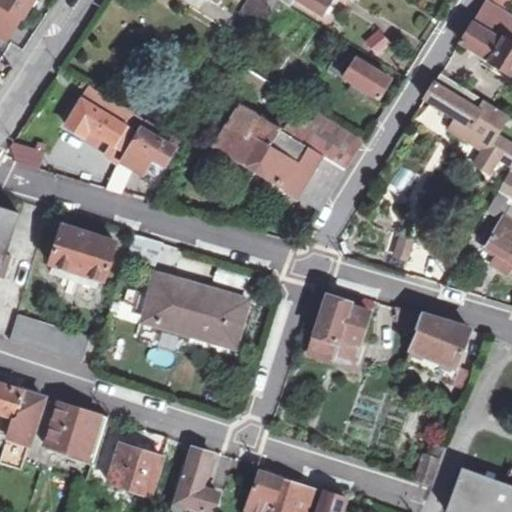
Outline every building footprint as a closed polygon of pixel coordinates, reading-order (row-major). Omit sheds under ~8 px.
[(0,0),(0,35),(8,41),(13,33),(34,0),(0,0)] [(262,0),(253,14),(266,23),(278,5),(270,0),(262,0)] [(280,0),(279,3),(290,9),(295,0),(298,0),(322,15),(329,7),(333,9),(339,0),(280,0)] [(511,5),(511,0),(490,0),(489,2),(510,15),(511,5)] [(511,21),(487,5),(476,22),(511,44),(511,21)] [(511,63),(511,44),(476,22),(461,46),(489,64),(487,67),(503,77),(511,63)] [(379,55),(391,41),(375,27),(363,42),(379,55)] [(390,83),(342,52),(329,73),(378,103),(390,83)] [(510,170),(503,183),(511,188),(511,143),(497,135),(508,118),(491,107),(477,99),(441,77),(426,101),(454,120),(447,131),(480,152),(472,164),(490,176),(498,162),(510,170)] [(65,124),(83,135),(89,129),(103,137),(125,150),(145,120),(89,86),(65,124)] [(365,144),(301,105),(290,123),(278,122),(272,129),(239,108),(229,125),(232,127),(241,133),(270,151),(280,134),(344,174),(346,175),(354,162),(365,144)] [(186,145),(145,120),(141,129),(122,161),(119,160),(115,165),(109,189),(122,193),(132,165),(144,172),(154,158),(160,161),(163,163),(173,147),(181,152),(186,145)] [(241,133),(232,127),(216,151),(225,157),(241,133)] [(89,129),(83,135),(97,144),(103,137),(89,129)] [(241,133),(225,157),(244,169),(247,166),(256,173),(270,151),(241,133)] [(287,192),(311,153),(280,134),(270,151),(256,173),(279,187),(277,190),(285,196),(287,192)] [(13,142),(8,158),(37,167),(42,150),(13,142)] [(311,153),(287,192),(319,212),(344,174),(311,153)] [(511,200),(511,188),(503,183),(497,191),(511,200)] [(511,265),(511,208),(511,207),(511,200),(497,191),(485,212),(501,222),(484,248),(495,255),(488,266),(504,277),(511,265)] [(0,278),(4,280),(8,268),(12,256),(5,254),(17,214),(0,208),(0,278)] [(115,243),(63,227),(48,271),(73,278),(96,285),(98,278),(102,280),(115,243)] [(408,263),(414,235),(397,232),(391,259),(408,263)] [(128,255),(157,260),(161,240),(132,234),(128,255)] [(250,298),(160,270),(145,314),(190,328),(236,342),(250,298)] [(114,316),(134,321),(141,292),(122,287),(114,316)] [(353,309),(358,299),(335,292),(313,354),(332,361),(360,372),(370,345),(364,343),(373,321),(375,315),(353,309)] [(353,309),(375,315),(379,304),(358,299),(353,309)] [(415,329),(419,316),(401,311),(400,326),(414,331),(415,329)] [(66,356),(77,359),(84,335),(16,314),(9,338),(21,342),(32,345),(43,349),(54,352),(66,356)] [(419,316),(415,329),(417,330),(407,350),(401,367),(421,374),(448,384),(464,340),(468,330),(419,316)] [(0,385),(0,412),(13,417),(21,391),(0,385)] [(41,397),(21,391),(13,417),(5,447),(2,456),(21,462),(41,397)] [(41,445),(91,461),(105,417),(55,402),(41,445)] [(0,445),(5,447),(13,417),(0,412),(0,445)] [(105,482),(156,496),(157,493),(168,461),(146,454),(117,444),(105,482)] [(172,502),(202,511),(208,511),(213,495),(196,489),(205,453),(189,448),(172,502)] [(511,511),(511,481),(464,465),(446,510),(450,511),(511,511)] [(308,511),(315,490),(254,471),(241,511),(308,511)] [(335,511),(340,497),(321,492),(314,511),(335,511)]
